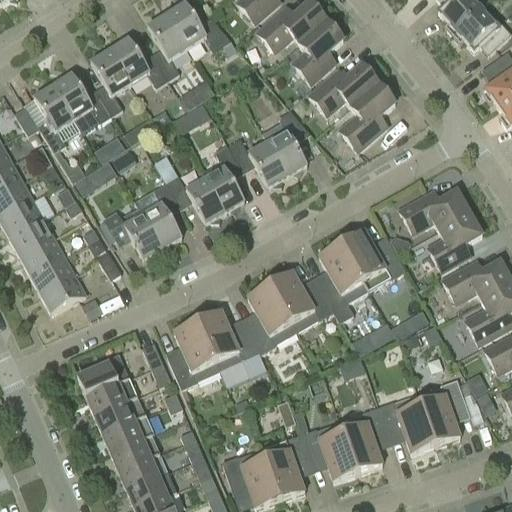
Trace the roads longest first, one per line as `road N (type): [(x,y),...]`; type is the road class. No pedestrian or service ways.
road 1 (residential): [(8,370),(239,266),(468,130)]
road 2 (residential): [(349,511),(511,454)]
road 3 (residential): [(468,130),(362,0)]
road 4 (residential): [(68,511),(8,370)]
